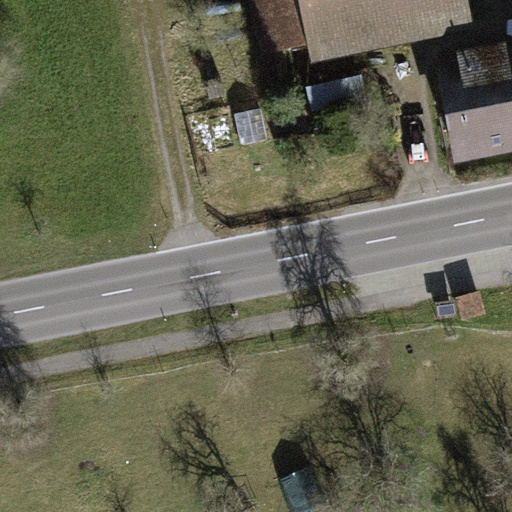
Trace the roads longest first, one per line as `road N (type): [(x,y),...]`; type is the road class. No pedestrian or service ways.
road 1 (tertiary): [(0,318),(511,217)]
road 2 (track): [(142,0),(197,279)]
